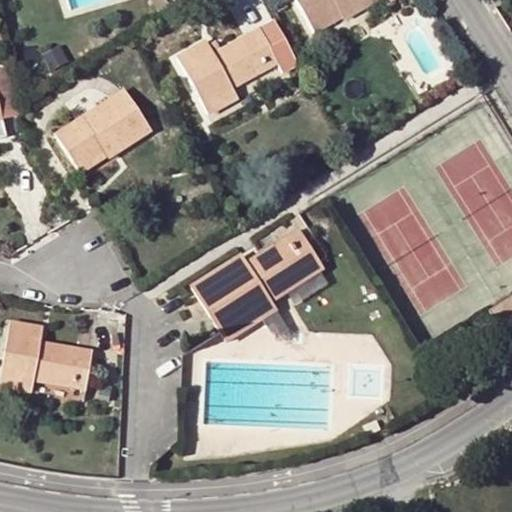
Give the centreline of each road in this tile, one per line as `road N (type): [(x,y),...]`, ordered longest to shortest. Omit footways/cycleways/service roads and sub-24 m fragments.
road 1 (residential): [(511,395),(445,442),(326,494),(185,511)]
road 2 (residential): [(148,324),(132,511)]
road 3 (residential): [(0,293),(28,306),(118,289)]
